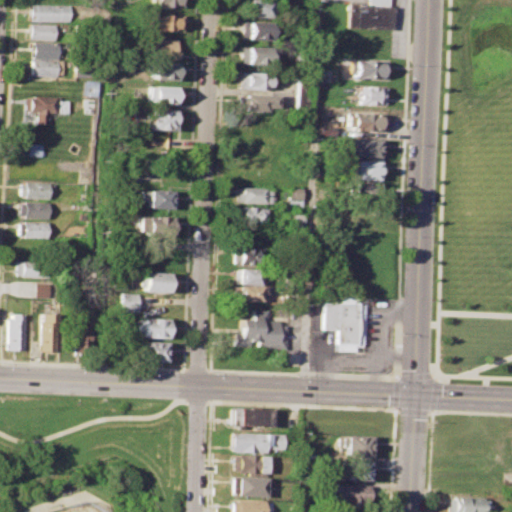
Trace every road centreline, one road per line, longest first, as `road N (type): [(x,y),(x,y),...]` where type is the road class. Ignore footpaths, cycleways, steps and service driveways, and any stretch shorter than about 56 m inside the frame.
road 1 (secondary): [(0,378),(511,400)]
road 2 (residential): [(428,0),(409,511)]
road 3 (residential): [(209,0),(195,511)]
